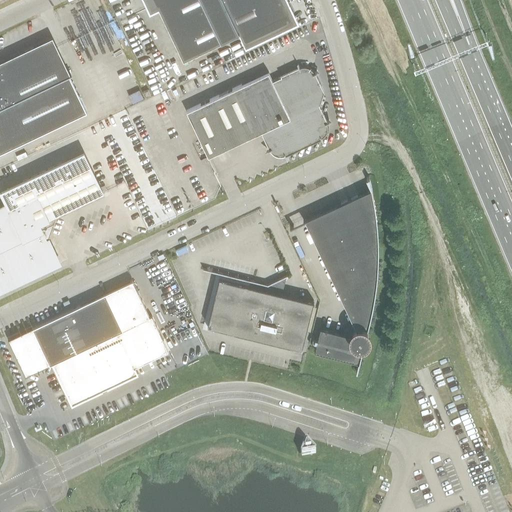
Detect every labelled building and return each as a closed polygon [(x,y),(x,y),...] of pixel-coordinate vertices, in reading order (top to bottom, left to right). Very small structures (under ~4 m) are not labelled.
[(164,0),(156,4),(159,9),(183,60),(223,42),(222,40),(238,32),(245,47),(246,47),(244,42),(291,20),(281,0),(164,0)] [(70,74),(69,74),(56,48),(52,44),(47,42),(42,43),(0,62),(0,152),(86,111),(73,83),(69,75),(70,74)] [(245,93),(241,84),(186,110),(208,156),(227,148),(227,147),(222,138),(258,122),(270,148),(267,150),(268,150),(274,147),(283,150),(286,157),(286,156),(285,153),(320,137),(322,140),(322,139),(321,136),(322,135),(324,134),(325,132),(326,131),(326,129),(327,126),(326,124),(326,123),(329,121),(328,121),(325,122),(317,105),(322,91),(313,73),(316,72),(316,71),(313,73),(312,71),(311,70),(309,69),(307,68),(305,67),(303,67),(301,67),(299,68),(298,65),(297,65),(299,68),(245,93)] [(103,193),(83,152),(1,191),(7,204),(0,207),(0,288),(58,262),(48,241),(49,240),(49,239),(48,240),(57,214),(103,193)] [(367,333),(366,332),(368,325),(370,318),(371,312),(372,305),(374,298),(375,291),(376,285),(376,278),(377,271),(377,264),(378,257),(378,251),(378,244),(377,237),(377,230),(376,223),(376,216),(375,210),(374,203),(373,196),(371,189),(370,183),(368,176),(366,177),(371,188),(289,226),(290,227),(305,220),(354,325),(353,326),(352,327),(351,327),(350,329),(349,330),(348,331),(347,332),(347,334),(320,327),(314,350),(358,361),(356,370),(357,370),(363,344),(364,344),(365,343),(366,342),(367,341),(367,340),(368,339),(368,338),(368,337),(368,336),(368,335),(367,334),(367,333)] [(220,273),(219,277),(207,325),(301,348),(313,301),(279,292),(282,278),(288,275),(288,274),(267,284),(203,268),(203,269),(220,273)] [(132,280),(8,339),(25,376),(52,363),(71,405),(138,373),(135,366),(168,351),(151,315),(149,316),(132,280)]
